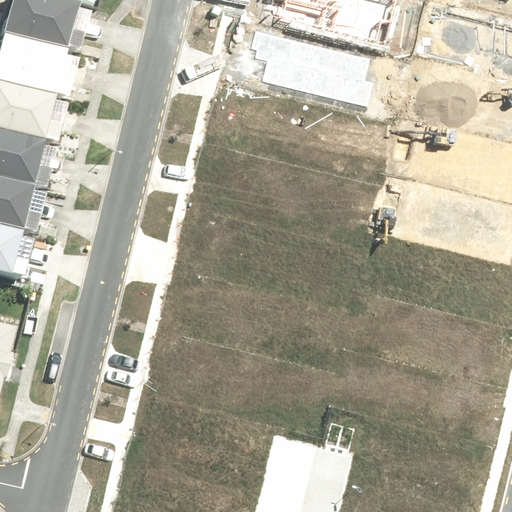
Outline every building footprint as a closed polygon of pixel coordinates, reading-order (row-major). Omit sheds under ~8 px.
[(36,0),(9,0),(0,34),(69,52),(73,36),(64,34),(71,9),(36,0)] [(0,38),(0,82),(56,97),(60,82),(52,79),(58,54),(0,38)] [(0,88),(0,131),(45,143),(49,128),(40,126),(47,100),(0,88)] [(0,137),(0,180),(31,189),(35,174),(27,171),(33,146),(0,137)] [(0,183),(0,227),(23,233),(27,218),(18,216),(25,190),(0,183)] [(0,229),(0,273),(15,277),(19,262),(10,260),(17,234),(0,229)] [(26,329),(0,322),(0,403),(6,405),(13,380),(16,380),(22,355),(20,354),(26,329)]
